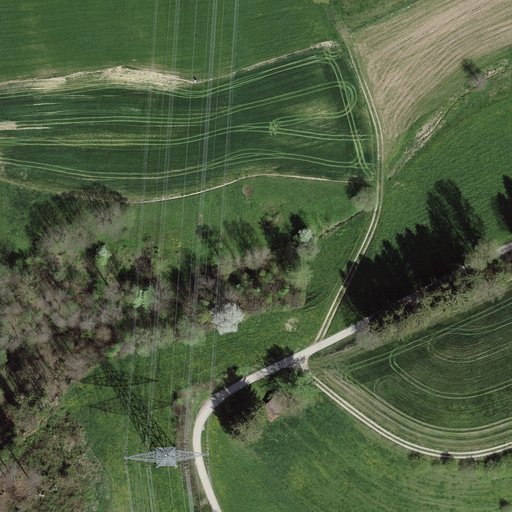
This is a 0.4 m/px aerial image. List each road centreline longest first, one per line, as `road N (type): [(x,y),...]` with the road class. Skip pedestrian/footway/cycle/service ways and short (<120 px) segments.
road 1 (unclassified): [(511,249),(222,398),(202,417),(196,442),(216,511)]
road 2 (track): [(288,362),(388,439),(428,456),(460,459),(511,446)]
road 3 (track): [(315,349),(372,234),(380,189)]
